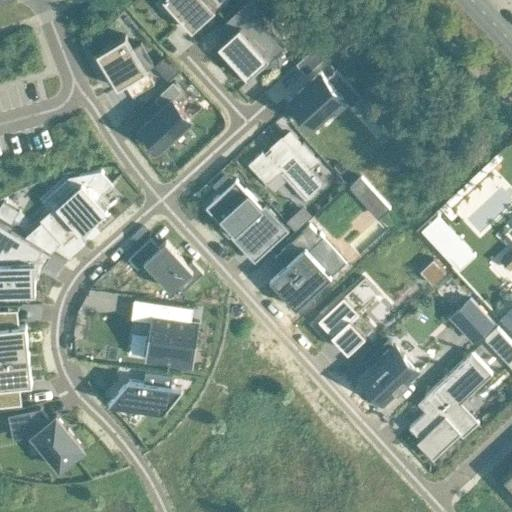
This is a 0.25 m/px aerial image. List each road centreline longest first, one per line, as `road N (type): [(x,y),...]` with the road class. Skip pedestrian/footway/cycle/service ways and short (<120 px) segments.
road 1 (residential): [(161,199),(444,511)]
road 2 (residential): [(163,511),(59,361),(59,312),(97,255)]
road 3 (residential): [(44,0),(80,99),(161,199)]
road 4 (residential): [(161,199),(237,123),(188,61)]
